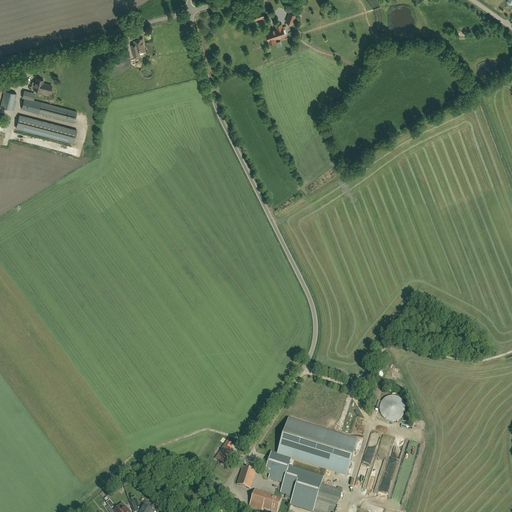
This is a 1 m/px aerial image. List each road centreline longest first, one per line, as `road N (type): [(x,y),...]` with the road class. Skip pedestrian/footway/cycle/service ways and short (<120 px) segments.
road 1 (unclassified): [(208,511),(303,369),(314,319),(216,108),(188,12)]
road 2 (unclassified): [(188,12),(0,61)]
